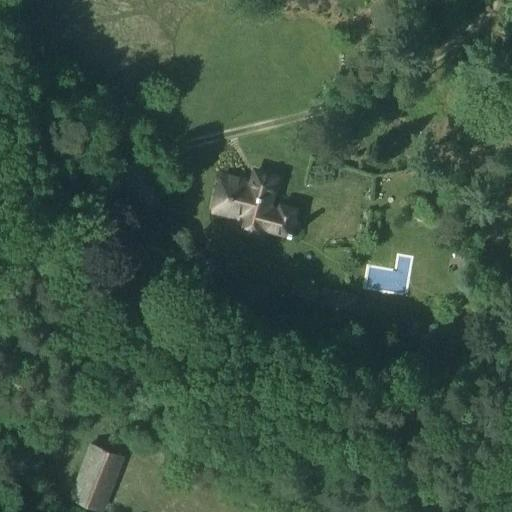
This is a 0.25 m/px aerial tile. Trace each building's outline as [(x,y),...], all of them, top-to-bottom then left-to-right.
[(223,173),(213,213),(242,220),(240,231),(262,236),(264,229),(294,236),(297,224),(294,219),(296,209),(281,205),(280,210),(269,207),(277,177),(248,170),(246,179),(223,173)] [(179,259),(168,246),(152,259),(163,273),(179,259)] [(296,279),(286,303),(305,314),(310,305),(313,306),(320,290),(296,279)] [(322,289),(318,307),(351,315),(357,296),(322,289)] [(101,511),(124,457),(91,443),(69,499),(101,511)]
